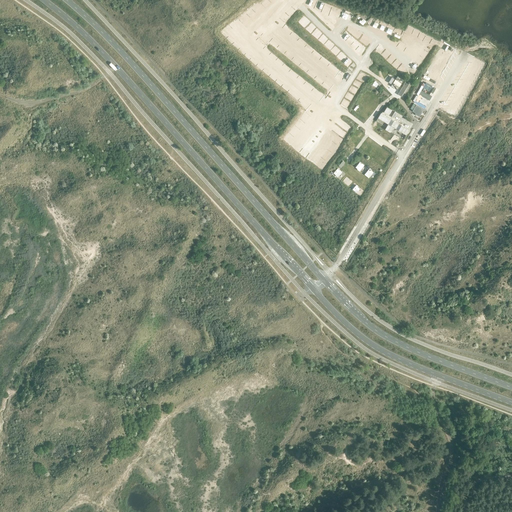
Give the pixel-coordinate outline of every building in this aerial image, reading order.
[(394,85),(400,89),(406,79),(400,75),(394,85)] [(408,79),(400,92),(404,95),(412,81),(408,79)] [(428,90),(431,85),(422,79),(419,85),(428,90)] [(416,109),(415,111),(418,113),(418,114),(422,116),(426,109),(425,108),(427,104),(418,98),(416,103),(414,106),(415,106),(414,108),(416,109)] [(310,122),(319,110),(312,104),(302,116),(310,122)] [(394,141),(397,143),(399,141),(396,138),(402,129),(399,127),(390,139),(394,141)] [(304,140),(300,144),(306,150),(310,146),(304,140)] [(355,167),(360,171),(364,165),(360,161),(355,167)] [(337,177),(342,171),(338,167),(333,173),(337,177)] [(364,174),(369,177),(374,171),(369,167),(364,174)] [(342,181),(346,184),(350,179),(346,176),(342,181)]
